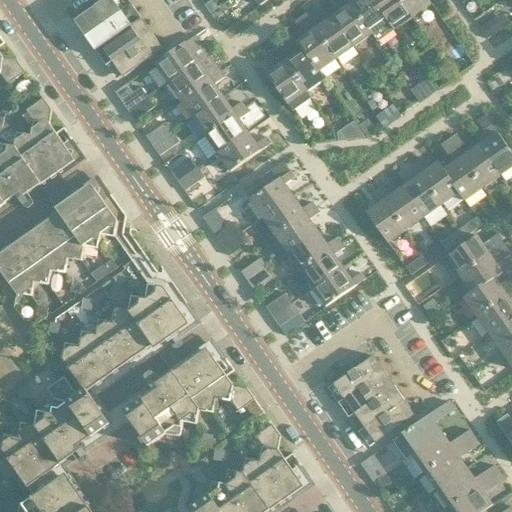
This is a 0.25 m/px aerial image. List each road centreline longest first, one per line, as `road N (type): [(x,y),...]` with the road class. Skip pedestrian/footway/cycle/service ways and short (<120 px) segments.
road 1 (residential): [(281,384),(29,25)]
road 2 (residential): [(281,384),(376,322),(436,406)]
road 3 (residential): [(370,511),(281,384)]
